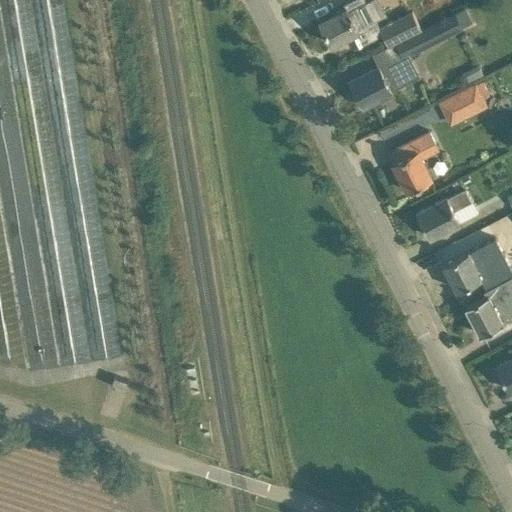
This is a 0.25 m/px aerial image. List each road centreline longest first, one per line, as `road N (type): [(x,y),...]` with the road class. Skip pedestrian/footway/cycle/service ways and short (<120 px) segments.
road 1 (tertiary): [(511,496),(258,0)]
road 2 (unclassified): [(329,511),(0,403)]
